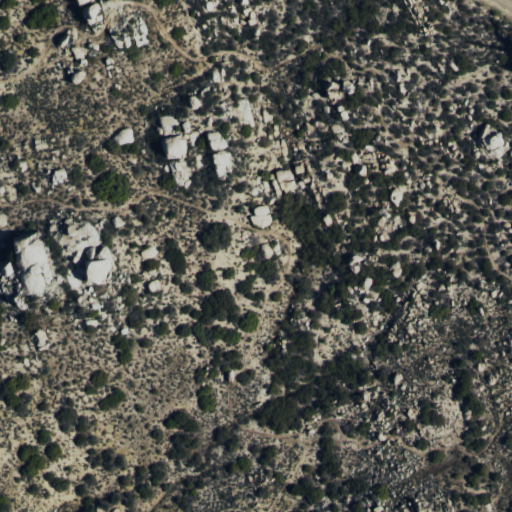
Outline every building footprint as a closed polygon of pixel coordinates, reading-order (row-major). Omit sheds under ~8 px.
[(81,8),(87,24),(103,19),(97,3),(81,8)] [(111,135),(115,146),(133,140),(129,128),(111,135)] [(208,152),(211,151),(215,176),(226,174),(225,167),(233,166),(231,149),(227,150),(226,137),(219,138),(218,131),(206,133),(208,152)] [(491,159),(499,155),(495,148),(503,144),(495,132),(480,141),(491,159)] [(386,197),(396,206),(405,196),(395,187),(386,197)] [(250,216),(251,227),(270,224),(267,205),(251,207),(252,216),(250,216)] [(28,294),(43,286),(33,265),(43,260),(33,238),(21,243),(22,245),(9,251),(28,294)] [(78,259),(79,282),(102,281),(101,258),(78,259)] [(0,275),(1,277),(12,271),(5,260),(0,262),(0,275)]
